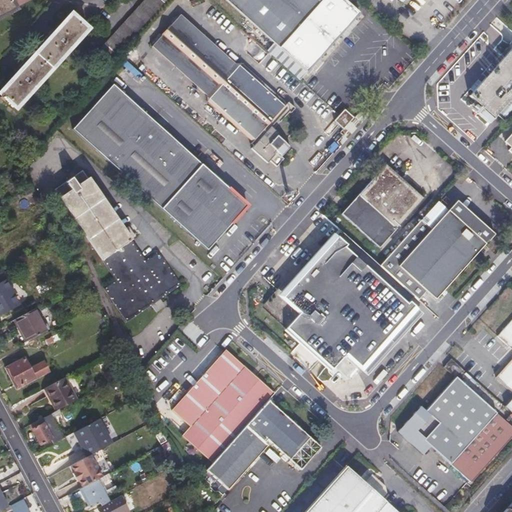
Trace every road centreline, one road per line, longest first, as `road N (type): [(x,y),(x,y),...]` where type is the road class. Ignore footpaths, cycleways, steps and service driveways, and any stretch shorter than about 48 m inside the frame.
road 1 (unclassified): [(217,309),(402,99)]
road 2 (unknown): [(217,309),(92,165),(66,159),(40,176)]
road 3 (unclassified): [(511,256),(360,427)]
road 4 (unknown): [(291,225),(127,72)]
road 5 (unclassified): [(360,427),(217,309)]
road 6 (unclassified): [(402,99),(511,196)]
road 7 (unclassified): [(491,0),(402,99)]
road 8 (unknown): [(360,427),(265,511)]
